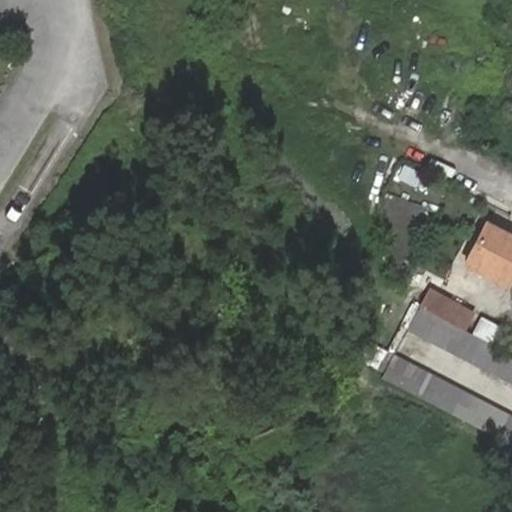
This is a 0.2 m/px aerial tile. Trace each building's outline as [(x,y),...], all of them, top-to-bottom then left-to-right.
[(501,233),(486,226),(464,269),(506,290),(511,277),(511,238),(511,239),(510,241),(500,236),(501,233)] [(501,233),(500,236),(510,241),(511,239),(501,233)] [(428,292),(419,307),(430,314),(435,316),(442,320),(451,324),(454,325),(459,329),(461,330),(462,330),(471,314),(428,292)] [(430,314),(419,307),(411,323),(408,330),(419,336),(430,314)] [(431,342),(442,320),(435,316),(430,314),(419,336),(431,342)] [(442,348),(454,325),(451,324),(442,320),(431,342),(442,348)] [(462,330),(461,330),(459,329),(454,325),(442,348),(454,353),(466,332),(462,330)] [(466,360),(477,338),(466,332),(454,353),(466,360)] [(477,366),(489,344),(485,342),(477,338),(466,360),(477,366)] [(489,372),(501,350),(493,346),(491,345),(489,344),(477,366),(489,372)] [(501,378),(511,356),(511,355),(506,353),(501,350),(489,372),(501,378)] [(405,362),(393,356),(381,378),(394,384),(405,362)] [(511,356),(501,378),(511,384),(511,356)] [(405,362),(394,384),(406,390),(417,367),(405,362)] [(417,367),(406,390),(418,397),(429,374),(417,367)] [(429,374),(418,397),(430,403),(441,380),(429,374)] [(441,380),(430,403),(442,408),(453,385),(441,380)] [(453,385),(442,408),(454,414),(466,392),(453,385)] [(466,392),(454,414),(466,421),(477,398),(466,392)] [(477,398),(466,421),(478,427),(490,404),(477,398)] [(490,404),(478,427),(490,433),(502,410),(490,404)] [(511,415),(502,410),(490,433),(502,439),(511,419),(511,415)] [(511,419),(502,439),(511,443),(511,419)]
